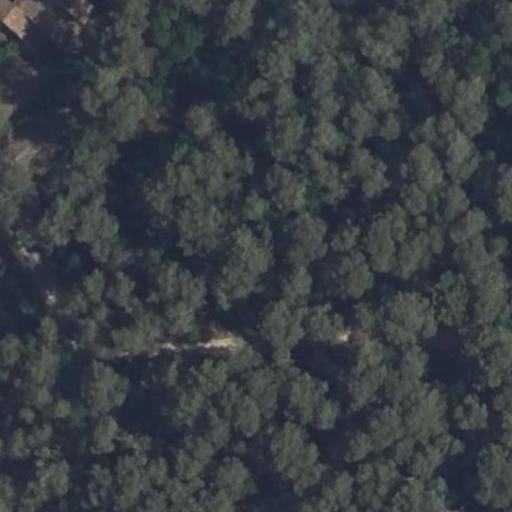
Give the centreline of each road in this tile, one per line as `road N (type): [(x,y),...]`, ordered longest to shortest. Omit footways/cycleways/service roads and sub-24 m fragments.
road 1 (track): [(511,300),(446,337),(80,347)]
road 2 (track): [(511,437),(472,422),(429,382),(342,396),(281,444),(236,511)]
road 3 (residential): [(0,198),(71,325),(147,511)]
road 4 (unknown): [(0,153),(95,103),(239,0)]
